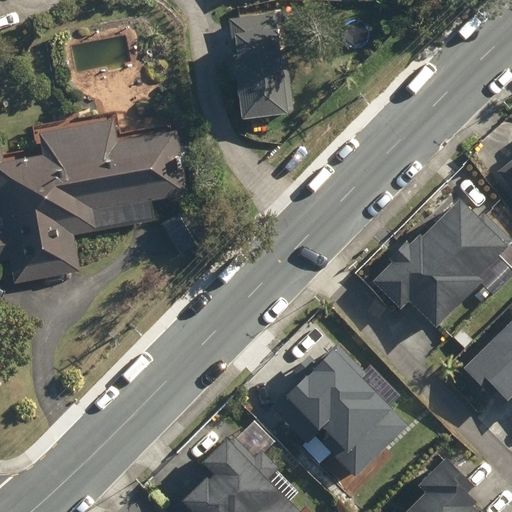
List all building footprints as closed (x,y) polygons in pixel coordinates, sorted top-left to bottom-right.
[(229,24),(242,124),(289,118),(276,19),(282,18),(281,10),(273,11),(274,18),(229,24)] [(0,265),(10,264),(14,287),(81,275),(74,239),(155,225),(152,205),(188,199),(177,136),(118,146),(114,127),(39,140),(43,160),(4,167),(1,147),(0,147),(0,265)] [(511,161),(501,170),(511,183),(511,161)] [(479,217),(460,199),(423,236),(420,233),(410,243),(407,240),(389,259),(392,262),(373,281),(401,308),(409,299),(437,326),(481,280),(478,277),(511,242),(511,239),(484,212),(479,217)] [(511,319),(462,368),(491,397),(498,390),(508,401),(511,396),(511,319)] [(396,403),(337,345),(292,391),(324,422),(326,420),(353,446),(396,403)] [(235,437),(231,434),(207,458),(211,461),(199,473),(204,478),(178,504),(186,511),(303,511),(307,509),(273,475),(281,467),(263,449),(257,455),(237,435),(235,437)] [(429,487),(405,511),(488,511),(482,506),(481,508),(474,501),(479,497),(469,488),(475,482),(448,456),(423,482),(429,487)]
